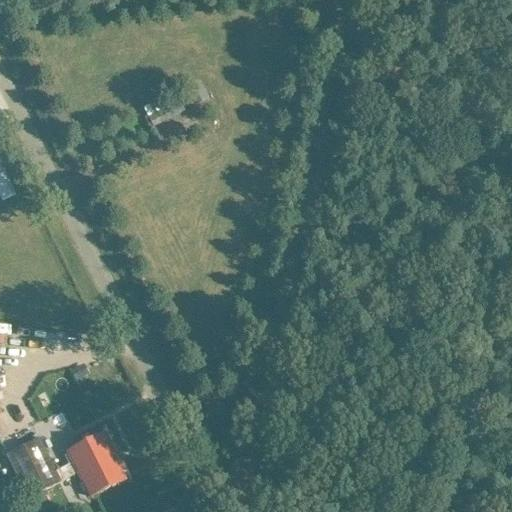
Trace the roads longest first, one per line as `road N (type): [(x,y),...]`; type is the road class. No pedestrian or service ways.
road 1 (unclassified): [(237,511),(349,0)]
road 2 (unclassified): [(218,511),(0,89)]
